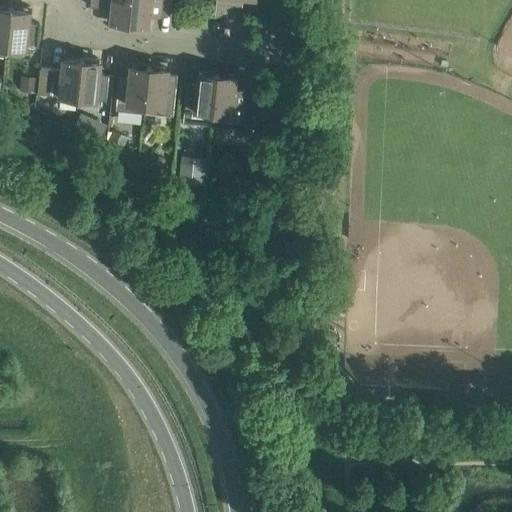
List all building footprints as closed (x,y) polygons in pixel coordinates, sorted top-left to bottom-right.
[(129,21),(130,0),(90,0),(90,5),(112,7),(111,20),(129,21)] [(147,11),(169,13),(170,0),(130,0),(129,21),(146,23),(147,11)] [(215,0),(214,13),(240,16),(242,0),(215,0)] [(7,45),(11,7),(0,5),(0,54),(6,55),(7,45)] [(29,9),(11,7),(7,45),(35,48),(38,22),(27,21),(29,9)] [(77,96),(81,58),(63,56),(62,68),(40,66),(38,86),(37,92),(77,96)] [(99,60),(81,58),(77,96),(106,99),(108,73),(98,72),(99,60)] [(145,103),(149,65),(131,63),(130,75),(119,74),(115,109),(144,112),(145,103)] [(172,115),(177,73),(166,71),(167,67),(149,65),(145,103),(144,112),(172,115)] [(212,110),(217,72),(199,70),(197,83),(187,81),(185,101),(184,107),(212,110)] [(217,72),(212,110),(211,122),(237,125),(236,132),(250,133),(255,89),(233,86),(234,74),(217,72)] [(22,77),(21,89),(35,91),(36,79),(22,77)] [(80,113),(75,125),(87,130),(93,118),(80,113)] [(129,137),(113,129),(108,139),(124,147),(129,137)] [(206,160),(182,157),(179,183),(203,186),(206,160)]
